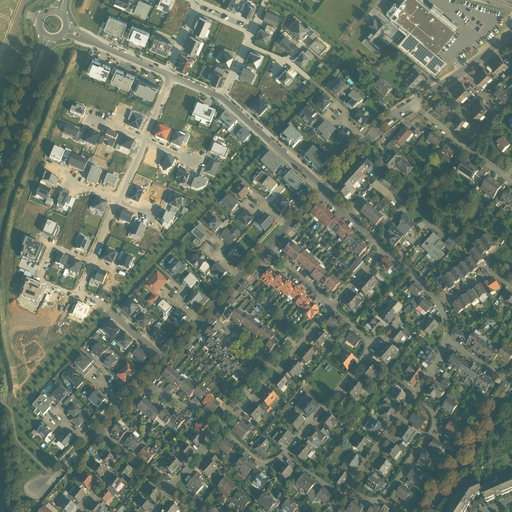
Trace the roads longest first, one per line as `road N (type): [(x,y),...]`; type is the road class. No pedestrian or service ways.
road 1 (track): [(0,216),(83,0)]
road 2 (residential): [(366,342),(364,358),(284,455),(258,461),(220,429)]
road 3 (residential): [(349,488),(362,498),(386,494),(433,428),(433,414),(415,398)]
road 4 (residential): [(222,97),(323,187)]
road 5 (tertiary): [(0,162),(47,37)]
